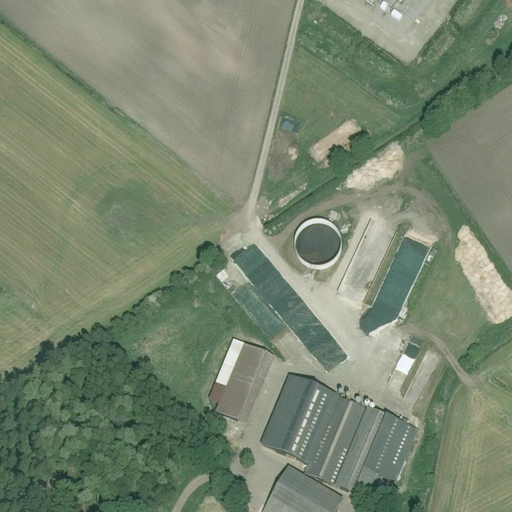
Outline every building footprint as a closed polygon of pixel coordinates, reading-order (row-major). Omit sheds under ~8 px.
[(325,266),(336,263),(337,250),(334,238),(326,237),(325,233),(313,232),(321,229),(315,228),(311,230),(306,229),(302,230),(308,231),(296,235),(295,243),(299,244),(299,248),(293,250),(298,265),(317,268),(322,266),(325,266)] [(278,312),(322,373),(336,363),(311,328),(308,330),(290,304),(278,312)] [(408,339),(387,387),(400,392),(421,344),(408,339)] [(276,363),(244,350),(216,418),(247,431),(276,363)] [(425,371),(431,372),(434,362),(424,359),(423,364),(427,365),(425,371)] [(290,385),(262,451),(293,464),(321,398),(290,385)] [(335,402),(305,475),(385,507),(415,434),(335,402)] [(263,511),(335,511),(339,506),(285,474),(263,511)]
